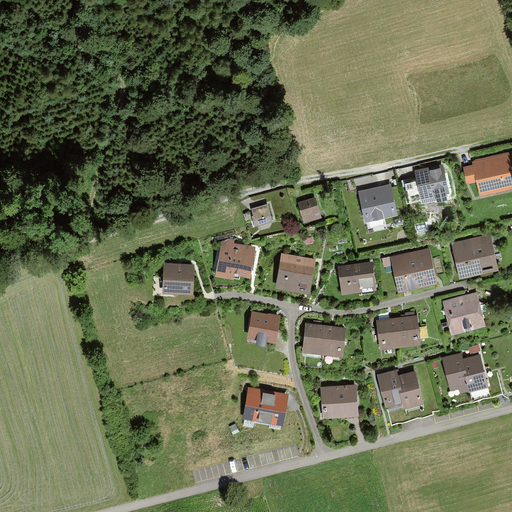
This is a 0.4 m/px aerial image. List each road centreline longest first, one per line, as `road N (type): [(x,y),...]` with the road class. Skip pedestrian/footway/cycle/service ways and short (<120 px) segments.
road 1 (track): [(82,242),(287,180),(511,136)]
road 2 (residential): [(107,511),(511,408)]
road 3 (track): [(9,0),(121,77),(82,242)]
